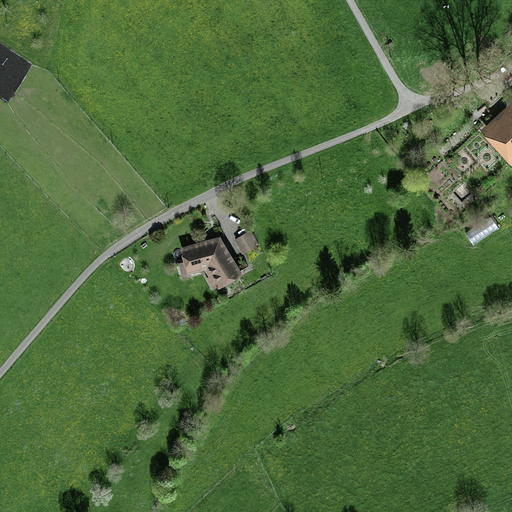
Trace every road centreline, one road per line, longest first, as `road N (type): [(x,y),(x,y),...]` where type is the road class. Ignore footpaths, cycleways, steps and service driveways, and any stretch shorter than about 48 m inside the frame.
road 1 (residential): [(0,370),(87,270),(142,230),(411,109)]
road 2 (residential): [(349,0),(411,109)]
